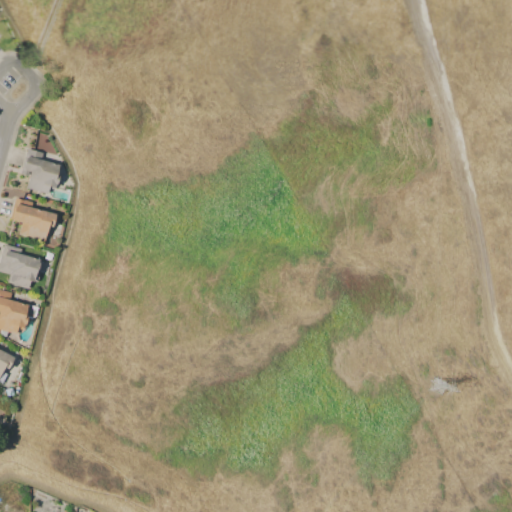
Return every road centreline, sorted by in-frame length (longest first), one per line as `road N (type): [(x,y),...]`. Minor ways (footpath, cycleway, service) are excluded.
road 1 (track): [(511,367),(421,0)]
road 2 (residential): [(8,114),(35,91),(10,60),(0,70),(8,114)]
